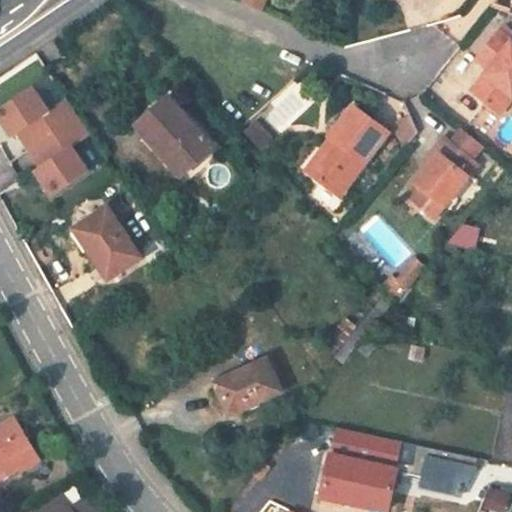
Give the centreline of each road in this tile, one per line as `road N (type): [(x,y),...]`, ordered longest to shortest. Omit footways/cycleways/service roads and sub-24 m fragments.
road 1 (residential): [(152,511),(110,460),(0,261)]
road 2 (residential): [(422,48),(362,65),(209,0)]
